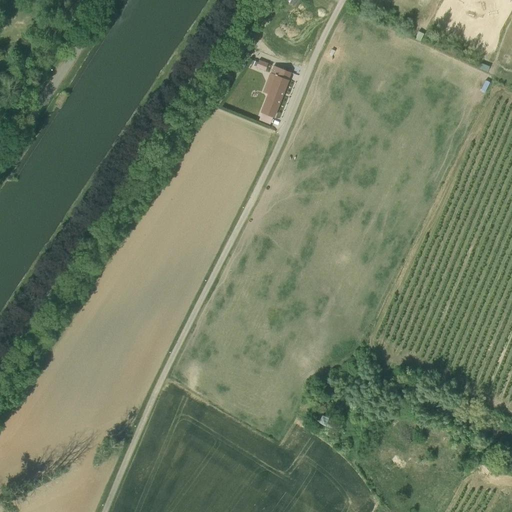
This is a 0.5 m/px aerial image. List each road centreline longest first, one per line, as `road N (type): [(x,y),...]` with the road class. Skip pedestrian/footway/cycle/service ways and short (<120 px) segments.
road 1 (unclassified): [(104,511),(342,0)]
road 2 (unclassified): [(240,0),(0,361)]
road 3 (unclassified): [(108,0),(0,166)]
